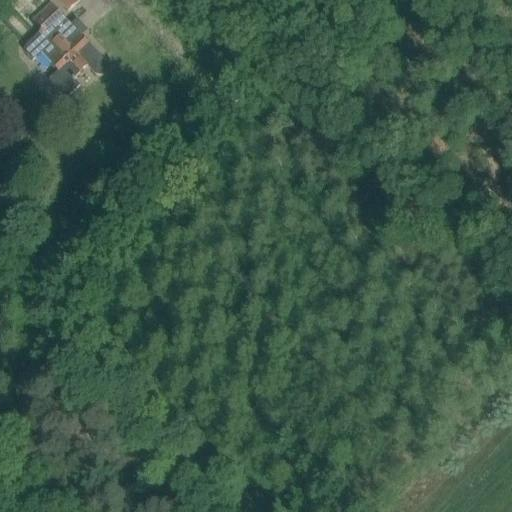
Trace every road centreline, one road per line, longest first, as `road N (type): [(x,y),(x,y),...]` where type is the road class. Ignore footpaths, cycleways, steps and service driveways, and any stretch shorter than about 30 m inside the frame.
road 1 (track): [(323,0),(54,332),(0,381)]
road 2 (track): [(0,296),(54,332),(235,511)]
